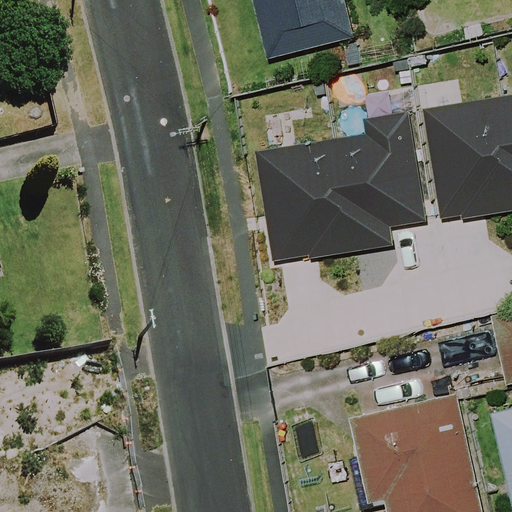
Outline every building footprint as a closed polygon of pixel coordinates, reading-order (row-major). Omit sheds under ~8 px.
[(351,40),(341,0),(251,0),(265,60),(351,40)] [(413,152),(337,129),(304,220),(317,297),(323,335),(375,326),(440,315),(431,265),(409,269),(398,203),(413,152)] [(511,380),(511,313),(490,317),(500,383),(511,380)] [(485,511),(456,394),(346,422),(367,504),(380,501),(383,511),(485,511)] [(511,410),(490,416),(511,505),(511,410)] [(105,511),(103,496),(100,473),(91,474),(88,454),(38,461),(37,455),(0,460),(0,511),(105,511)]
